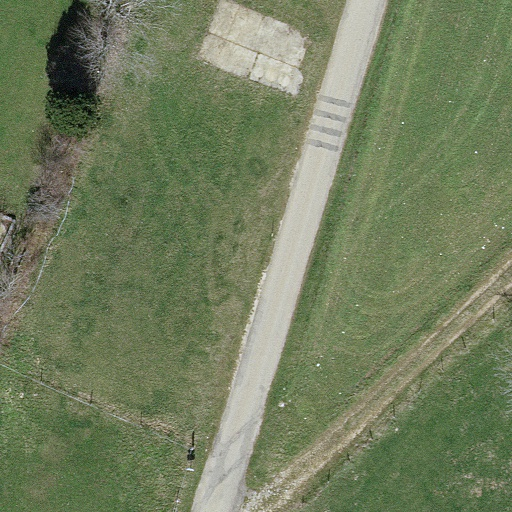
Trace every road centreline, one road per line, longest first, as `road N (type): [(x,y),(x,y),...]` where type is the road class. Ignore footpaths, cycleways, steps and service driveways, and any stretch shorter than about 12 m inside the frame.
road 1 (unclassified): [(363,0),(212,511)]
road 2 (track): [(246,511),(393,401),(511,275)]
